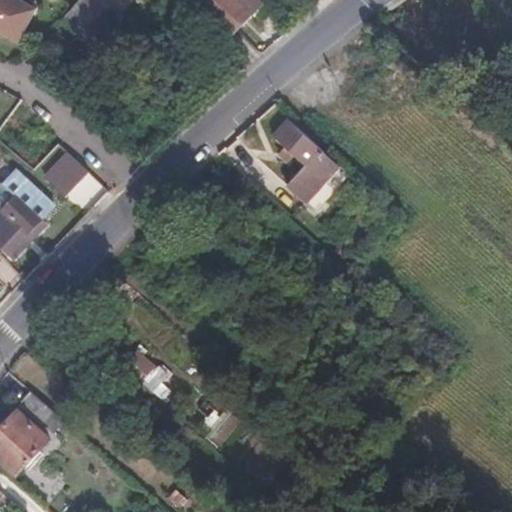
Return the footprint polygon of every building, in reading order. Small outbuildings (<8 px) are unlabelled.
[(36,8),(22,0),(0,0),(0,28),(18,39),(36,8)] [(100,35),(131,0),(77,0),(58,21),(83,43),(94,30),(100,35)] [(239,28),(242,25),(263,3),(260,0),(212,0),(211,2),(239,28)] [(342,167),(285,115),(270,133),(306,166),(289,187),(309,204),(342,167)] [(60,144),(36,170),(58,190),(80,167),(60,144)] [(0,214),(28,183),(13,170),(0,183),(0,214)] [(0,214),(0,246),(9,255),(53,206),(28,183),(0,214)] [(45,425),(56,413),(32,390),(21,404),(45,425)] [(51,439),(18,411),(0,431),(0,461),(17,477),(51,439)]
